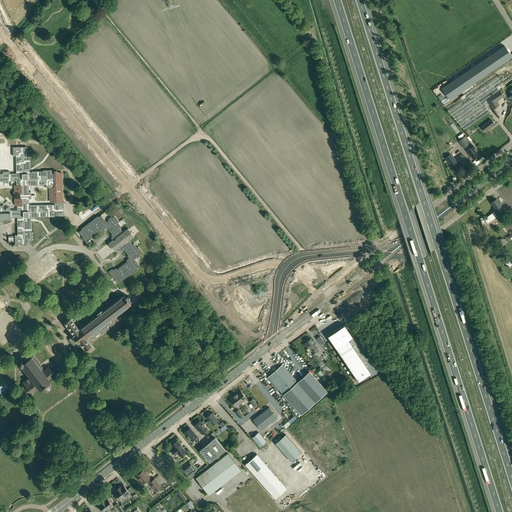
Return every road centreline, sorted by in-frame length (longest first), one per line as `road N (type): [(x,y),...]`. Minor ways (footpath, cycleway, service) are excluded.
road 1 (motorway): [(336,0),(499,511)]
road 2 (motorway): [(511,478),(359,0)]
road 3 (tertiary): [(300,270),(263,265),(217,280),(199,273),(0,29)]
road 4 (primary): [(55,511),(301,321)]
road 5 (unclassified): [(378,247),(511,144)]
road 6 (primary): [(386,256),(511,159)]
